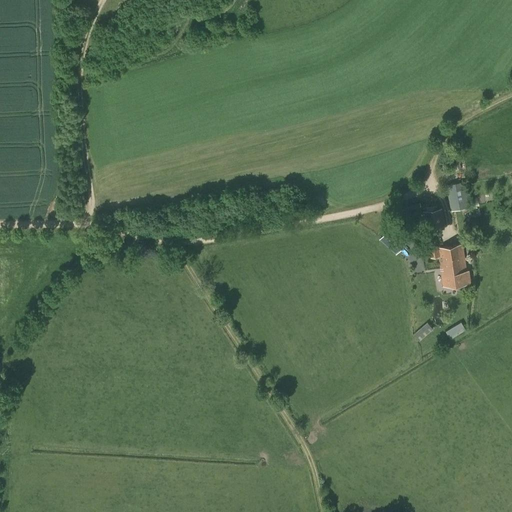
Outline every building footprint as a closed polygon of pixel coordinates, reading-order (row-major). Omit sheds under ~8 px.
[(464,182),(446,185),(455,231),(473,227),(464,182)] [(442,209),(423,212),(425,230),(445,227),(442,209)] [(412,248),(405,242),(406,241),(390,227),(389,228),(381,221),(372,231),(403,258),(412,248)] [(439,256),(441,268),(447,267),(457,265),(456,261),(465,260),(462,244),(430,249),(431,257),(439,256)] [(447,267),(441,268),(443,286),(470,282),(468,270),(466,270),(465,260),(456,261),(457,265),(447,267)] [(460,321),(445,328),(448,335),(463,329),(460,321)] [(427,322),(413,334),(419,340),(433,329),(427,322)]
